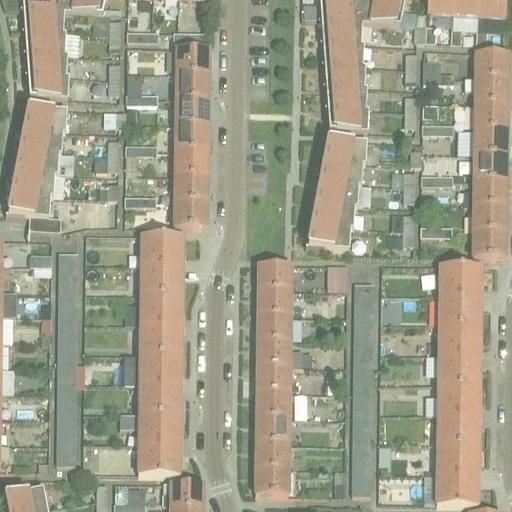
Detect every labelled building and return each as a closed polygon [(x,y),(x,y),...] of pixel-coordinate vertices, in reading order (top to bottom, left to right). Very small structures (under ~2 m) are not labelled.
[(21,0),(22,16),(62,18),(62,0),(21,0)] [(62,0),(62,18),(63,19),(75,20),(101,21),(105,0),(62,0)] [(427,0),(426,20),(452,21),(453,0),(427,0)] [(453,0),(452,21),(451,33),(461,34),(462,22),(478,23),(478,0),(453,0)] [(478,0),(478,23),(482,23),(504,24),(505,0),(478,0)] [(320,28),(359,30),(361,4),(318,1),(320,28)] [(404,6),(361,4),(359,30),(361,30),(399,33),(404,6)] [(63,19),(62,18),(22,16),(24,38),(65,40),(74,41),(75,20),(63,19)] [(110,25),(109,41),(120,41),(120,25),(110,25)] [(361,30),(359,30),(320,28),(321,48),(360,50),(361,30)] [(413,48),(424,49),(425,33),(414,32),(413,48)] [(435,49),(435,33),(426,32),(425,33),(424,49),(435,49)] [(461,34),(451,33),(450,50),(460,51),(462,34),(461,34)] [(487,36),(481,35),(476,35),(475,52),(486,52),(487,36)] [(142,37),(126,37),(126,48),(142,48),(142,37)] [(158,37),(142,37),(142,48),(158,48),(158,37)] [(24,38),(25,59),(67,62),(67,61),(64,61),(65,40),(24,38)] [(188,38),(182,38),(173,38),(172,48),(188,49),(188,38)] [(204,39),(188,38),(188,49),(204,49),(204,39)] [(109,57),(119,57),(120,41),(109,41),(109,57)] [(363,50),(360,50),(321,48),(323,70),(362,72),(363,50)] [(175,54),(175,80),(208,81),(208,55),(175,54)] [(25,59),(27,81),(68,84),(68,83),(65,83),(67,62),(25,59)] [(405,75),(415,75),(415,60),(405,59),(405,75)] [(508,59),(503,59),(475,59),(474,85),(508,85),(508,59)] [(109,68),(109,84),(119,84),(120,69),(109,68)] [(364,72),(362,72),(323,70),(325,92),(363,94),(364,72)] [(405,90),(415,90),(415,75),(405,75),(405,90)] [(422,89),(438,89),(438,79),(422,79),(422,89)] [(438,79),(438,89),(453,89),(454,79),(438,79)] [(208,106),(208,81),(175,80),(174,106),(208,106)] [(68,84),(27,81),(28,103),(67,106),(68,84)] [(119,100),(119,84),(109,84),(108,100),(119,100)] [(474,98),(474,110),(507,111),(508,85),(474,85),(464,85),(463,98),(474,98)] [(366,94),(363,94),(325,92),(326,113),(365,115),(366,94)] [(125,100),(125,105),(125,111),(141,111),(141,100),(125,100)] [(157,100),(141,100),(141,111),(157,111),(157,100)] [(405,103),(405,118),(415,118),(415,103),(405,103)] [(207,132),(208,106),(174,106),(174,131),(207,132)] [(507,111),(474,110),(474,136),(507,137),(507,111)] [(28,113),(24,136),(65,138),(66,116),(28,113)] [(368,116),(365,115),(326,113),(328,136),(366,139),(368,116)] [(122,133),(125,133),(126,117),(122,117),(116,117),(115,133),(122,133)] [(404,133),(414,133),(415,118),(405,118),(404,133)] [(421,141),(437,141),(437,130),(421,130),(421,141)] [(453,130),(437,130),(437,141),(452,141),(453,130)] [(174,131),(174,157),(207,157),(207,132),(174,131)] [(24,136),(19,157),(61,159),(62,139),(65,139),(65,138),(24,136)] [(506,162),(507,137),(474,136),(473,162),(506,162)] [(323,168),(362,170),(364,170),(366,147),(327,145),(323,168)] [(108,146),(107,161),(118,161),(119,146),(108,146)] [(124,151),(124,156),(124,162),(140,162),(140,151),(124,151)] [(156,151),(140,151),(140,162),(156,162),(156,151)] [(61,159),(19,157),(15,178),(57,181),(58,160),(61,160),(61,159)] [(207,183),(207,157),(174,157),(173,182),(207,183)] [(410,172),(421,172),(421,157),(410,157),(410,172)] [(107,176),(118,177),(118,161),(107,161),(107,176)] [(473,162),(473,187),(506,188),(506,162),(473,162)] [(319,189),(357,191),(360,192),(362,170),(323,168),(319,189)] [(15,178),(11,200),(53,202),(54,181),(57,181),(15,178)] [(414,178),(404,178),(404,193),(413,193),(414,178)] [(420,191),(437,192),(437,181),(421,181),(420,191)] [(452,192),(452,187),(452,181),(437,181),(437,192),(452,192)] [(206,208),(207,183),(173,182),(173,208),(206,208)] [(506,213),(506,188),(473,187),(472,213),(506,213)] [(107,204),(118,205),(118,188),(107,188),(107,204)] [(315,211),(353,213),(356,213),(357,191),(319,189),(315,211)] [(413,193),(404,193),(403,208),(413,208),(413,193)] [(29,237),(59,238),(60,224),(48,224),(50,203),(52,203),(53,202),(11,200),(7,222),(30,223),(29,237)] [(124,202),(124,208),(124,213),(139,213),(139,202),(124,202)] [(155,203),(139,202),(139,213),(155,213),(155,203)] [(206,235),(206,208),(173,208),(173,234),(206,235)] [(311,232),(349,234),(352,234),(353,213),(315,211),(311,232)] [(505,239),(506,213),(472,213),(472,238),(505,239)] [(403,236),(413,236),(413,221),(403,221),(403,236)] [(307,253),(348,256),(349,234),(311,232),(307,253)] [(419,243),(436,243),(436,233),(420,233),(419,243)] [(436,233),(436,243),(451,243),(451,233),(436,233)] [(413,236),(403,236),(403,252),(413,252),(413,236)] [(505,265),(505,239),(472,238),(472,264),(505,265)] [(181,272),(182,242),(140,241),(140,271),(181,272)] [(76,361),(77,259),(58,259),(56,360),(76,361)] [(29,272),(31,272),(50,272),(50,261),(30,260),(29,272)] [(257,270),(257,296),(290,297),(291,271),(257,270)] [(140,271),(139,301),(181,301),(181,272),(140,271)] [(439,272),(439,302),(480,303),(480,273),(439,272)] [(375,289),(354,288),(352,390),(373,391),(375,289)] [(257,296),(257,322),(290,322),(290,297),(257,296)] [(139,301),(139,331),(181,332),(181,301),(139,301)] [(480,303),(439,302),(438,332),(480,333),(480,303)] [(289,348),(290,329),(290,322),(257,322),(256,348),(289,348)] [(139,331),(139,361),(180,361),(181,332),(139,331)] [(438,332),(438,362),(479,362),(480,333),(438,332)] [(289,357),(289,348),(256,348),(256,373),(289,374),(302,374),(302,357),(289,357)] [(311,360),(302,360),(302,372),(311,372),(311,360)] [(139,361),(138,391),(180,391),(180,361),(139,361)] [(479,362),(438,362),(437,392),(479,392),(479,362)] [(75,462),(76,369),(56,369),(55,461),(75,462)] [(289,399),(289,387),(289,374),(256,373),(255,399),(289,399)] [(138,421),(179,421),(180,391),(138,391),(138,421)] [(437,392),(437,422),(478,422),(479,392),(437,392)] [(255,399),(255,424),(288,425),(289,399),(255,399)] [(372,400),(353,399),(351,492),(371,492),(372,400)] [(138,435),(137,451),(179,451),(179,421),(138,421),(119,421),(119,435),(138,435)] [(478,422),(437,422),(437,452),(478,452),(478,422)] [(288,451),(288,444),(288,425),(255,424),(255,450),(288,451)] [(287,476),(288,451),(255,450),(254,476),(287,476)] [(137,451),(137,481),(179,481),(179,451),(137,451)] [(437,452),(436,482),(477,482),(478,452),(437,452)] [(254,502),(287,502),(287,476),(254,476),(254,502)] [(436,482),(436,511),(454,511),(477,511),(477,482),(436,482)] [(202,511),(203,490),(176,489),(170,489),(170,498),(163,501),(162,511),(165,511),(202,511)] [(97,506),(106,506),(106,492),(97,491),(97,506)] [(6,511),(45,511),(42,493),(4,500),(6,511)]
